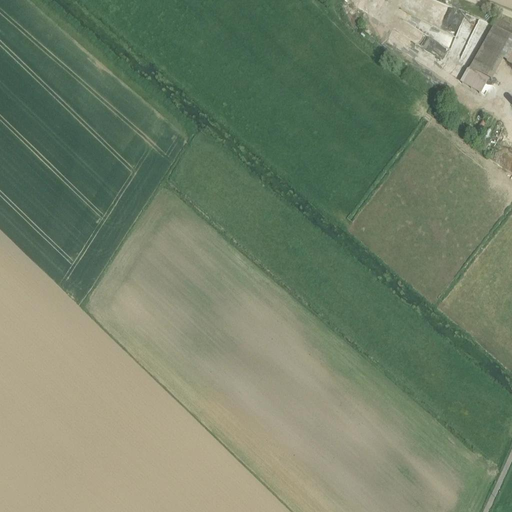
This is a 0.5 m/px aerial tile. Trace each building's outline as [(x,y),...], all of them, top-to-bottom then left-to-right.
[(492,26),(431,0),(387,0),(387,1),(403,11),(420,21),(455,39),(449,54),(470,66),(491,27),(492,26)] [(438,73),(449,54),(455,39),(420,21),(403,11),(386,42),(438,73)] [(511,27),(496,19),(492,26),(491,27),(493,28),(511,38),(511,27)] [(511,38),(493,28),(470,70),(488,80),(492,82),(504,61),(511,46),(511,38)] [(488,80),(470,70),(462,85),(479,94),(488,80)]
